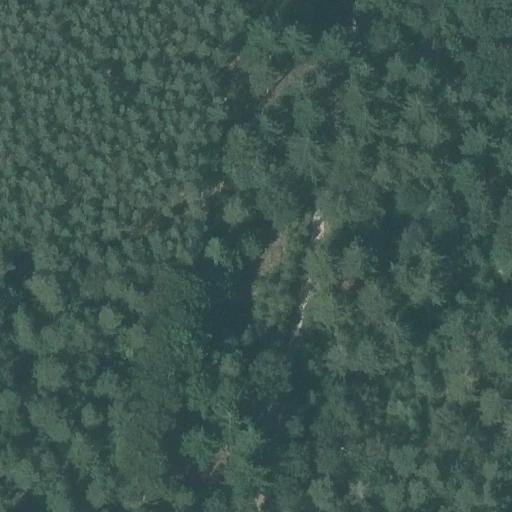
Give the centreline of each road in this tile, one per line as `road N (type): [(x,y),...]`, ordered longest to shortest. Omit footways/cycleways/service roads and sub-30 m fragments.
road 1 (track): [(363,0),(270,451)]
road 2 (track): [(270,451),(511,447)]
